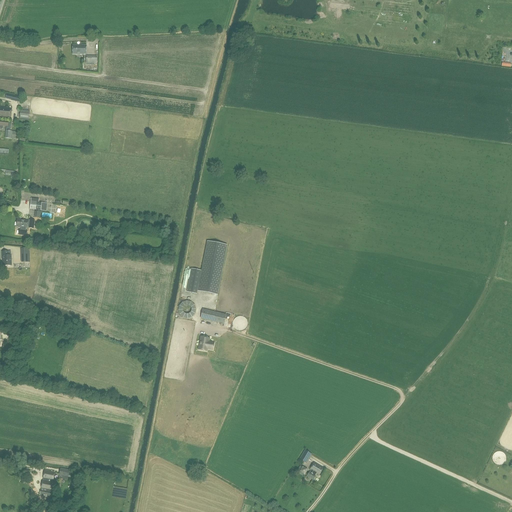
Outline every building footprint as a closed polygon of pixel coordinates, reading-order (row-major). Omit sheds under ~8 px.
[(73,45),(72,54),(86,54),(86,46),(73,45)] [(0,106),(0,116),(11,118),(12,108),(0,106)] [(20,110),(20,118),(29,119),(30,111),(20,110)] [(8,122),(0,121),(0,128),(2,129),(3,128),(3,125),(6,126),(6,130),(5,138),(11,139),(12,131),(10,131),(12,122),(8,122)] [(39,199),(37,198),(31,198),(30,209),(41,211),(46,211),(47,203),(42,203),(42,202),(38,202),(39,199)] [(26,228),(27,228),(27,227),(28,227),(28,228),(34,229),(35,220),(29,219),(29,220),(28,220),(17,219),(16,227),(21,227),(21,230),(19,229),(18,235),(26,236),(27,231),(26,230),(26,228)] [(88,241),(96,243),(99,235),(96,235),(95,237),(90,235),(88,241)] [(202,271),(191,269),(187,292),(197,294),(197,290),(218,294),(227,245),(207,241),(202,271)] [(21,248),(21,262),(30,262),(30,248),(21,248)] [(3,259),(3,266),(12,266),(12,255),(7,255),(7,249),(1,249),(2,260),(3,259)] [(226,314),(203,309),(201,318),(224,324),(226,314)] [(200,336),(197,350),(207,352),(208,350),(213,351),(215,342),(209,341),(210,338),(200,336)] [(305,450),(299,459),(306,463),(312,454),(305,450)] [(511,455),(505,453),(503,460),(511,462),(511,455)] [(323,468),(314,462),(310,469),(311,470),(310,472),(309,472),(307,476),(313,480),(316,476),(315,475),(316,473),(319,475),(323,468)] [(306,470),(300,466),(296,473),(302,476),(306,470)] [(59,475),(68,477),(68,476),(71,477),(72,472),(69,471),(70,470),(60,468),(59,475)] [(44,470),(43,478),(53,480),(55,472),(54,472),(44,470)] [(43,480),(43,481),(41,488),(43,489),(43,490),(51,491),(51,490),(53,482),(52,482),(53,480),(43,478),(43,480)]
